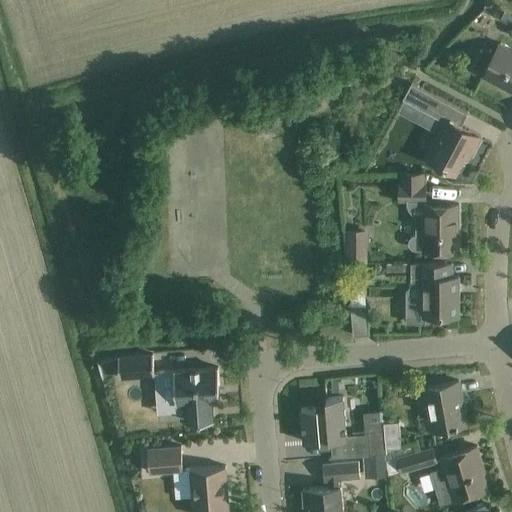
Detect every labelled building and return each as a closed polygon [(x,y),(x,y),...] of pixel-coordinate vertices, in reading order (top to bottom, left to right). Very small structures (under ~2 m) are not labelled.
[(511,49),(500,43),(483,75),(511,90),(511,49)] [(462,125),(468,113),(412,82),(403,98),(444,120),(425,155),(457,172),(470,148),(473,150),(481,135),(462,125)] [(426,200),(426,172),(426,171),(400,171),(400,200),(426,200)] [(398,215),(423,219),(425,208),(400,204),(398,215)] [(425,204),(425,234),(417,234),(413,235),(410,238),(409,242),(410,246),(413,249),(417,250),(425,250),(459,250),(459,204),(425,204)] [(346,229),(345,259),(367,260),(367,230),(346,229)] [(411,262),(411,270),(411,285),(426,285),(426,296),(419,296),(406,309),(406,318),(410,323),(421,323),(426,318),(425,315),(459,314),(459,275),(446,275),(446,262),(411,262)] [(367,306),(351,307),(354,335),(370,334),(367,306)] [(123,374),(154,371),(153,354),(121,356),(123,374)] [(221,399),(218,367),(174,370),(177,411),(187,410),(188,421),(214,419),(212,399),(221,399)] [(151,380),(121,384),(122,394),(152,390),(151,380)] [(459,380),(420,388),(423,402),(428,401),(433,430),(467,424),(459,380)] [(386,444),(384,424),(382,424),(380,410),(364,411),(366,432),(347,434),(343,396),(327,397),(327,401),(317,402),(317,406),(302,408),(305,441),(320,440),(321,445),(331,444),(332,454),(331,455),(332,456),(329,456),(329,457),(371,454),(387,452),(386,444)] [(399,417),(383,418),(384,424),(386,444),(402,443),(399,417)] [(183,469),(182,444),(182,442),(150,444),(151,470),(183,469)] [(442,456),(445,466),(431,470),(441,503),(487,489),(480,462),(482,462),(477,445),(442,456)] [(432,446),(398,456),(402,471),(437,461),(432,446)] [(329,486),(309,487),(311,511),(343,511),(341,477),(361,476),(359,460),(323,463),(325,479),(329,479),(329,486)] [(229,511),(226,465),(191,468),(194,511),(229,511)] [(431,492),(427,473),(396,478),(400,498),(431,492)] [(174,489),(174,511),(180,511),(189,511),(188,475),(148,476),(149,490),(174,489)] [(469,510),(469,511),(500,511),(500,510),(495,511),(488,511),(485,503),(469,510)]
